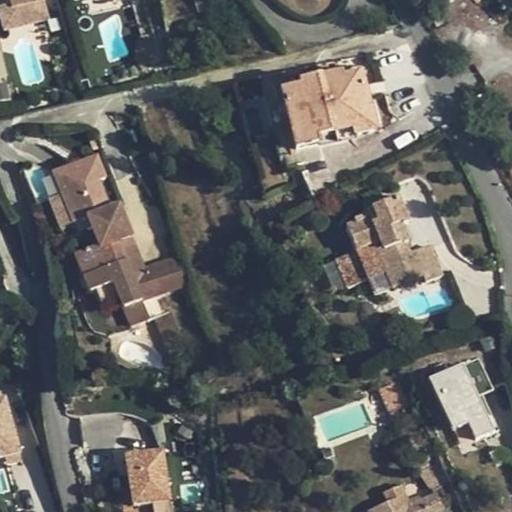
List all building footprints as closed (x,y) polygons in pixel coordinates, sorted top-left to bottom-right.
[(281,94),(295,152),(318,146),(316,140),(334,135),(352,130),(354,137),(376,131),(361,74),(342,79),(341,74),(300,85),(301,89),(281,94)] [(352,130),(334,135),(336,141),(354,137),(352,130)] [(316,140),(318,146),(336,141),(334,135),(316,140)] [(63,201),(73,226),(88,220),(98,247),(75,256),(90,294),(96,292),(103,309),(120,302),(131,329),(149,323),(141,303),(192,284),(182,254),(144,270),(119,207),(110,210),(99,182),(107,178),(98,155),(52,173),(63,201)] [(393,290),(424,277),(427,283),(442,277),(429,247),(409,255),(404,245),(408,244),(401,227),(408,224),(398,199),(367,211),(370,219),(362,222),(361,220),(354,222),(356,225),(346,229),(356,252),(380,242),(384,252),(378,254),(393,290)] [(63,201),(50,206),(61,231),(73,226),(63,201)] [(375,298),(393,290),(378,254),(384,252),(380,242),(356,252),(375,298)] [(334,290),(358,283),(350,255),(326,262),(334,290)] [(153,318),(171,358),(188,351),(170,311),(153,318)] [(469,362),(477,392),(488,389),(480,360),(469,362)] [(427,381),(447,430),(461,424),(468,442),(492,433),(464,365),(427,381)] [(386,387),(396,412),(408,407),(398,383),(386,387)] [(381,390),(391,414),(396,412),(386,387),(381,390)] [(8,401),(3,403),(0,396),(0,458),(20,451),(8,420),(14,418),(8,401)] [(168,450),(130,452),(133,504),(171,502),(168,450)] [(390,503),(393,511),(394,511),(409,505),(401,486),(384,494),(389,503),(390,503)] [(444,511),(436,493),(409,505),(394,511),(393,511),(390,503),(369,511),(444,511)]
